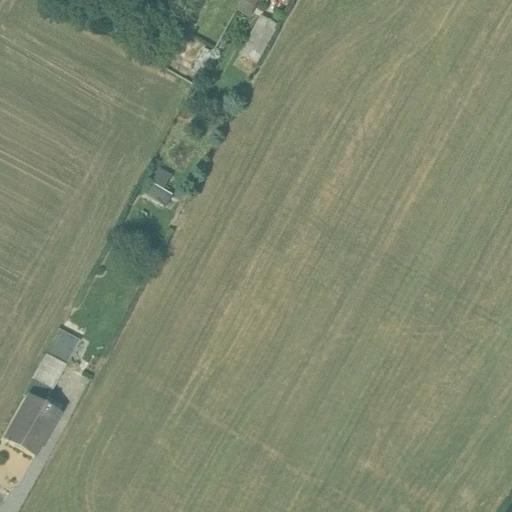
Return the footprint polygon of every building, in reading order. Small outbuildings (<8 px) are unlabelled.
[(261,16),(246,50),(263,57),(278,23),(261,16)] [(168,207),(174,194),(166,190),(173,175),(160,169),(147,197),(168,207)] [(58,332),(45,355),(65,366),(76,372),(87,351),(75,345),(77,342),(58,332)] [(45,355),(32,378),(52,389),(65,366),(45,355)] [(29,399),(4,443),(34,459),(59,416),(29,399)]
